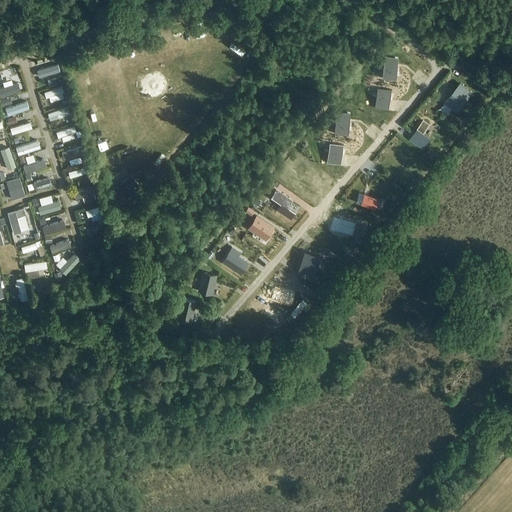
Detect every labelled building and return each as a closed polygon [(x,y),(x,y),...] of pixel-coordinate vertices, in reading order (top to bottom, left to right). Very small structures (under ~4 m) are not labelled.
[(384,56),(382,77),(395,78),(398,58),(384,56)] [(465,68),(458,77),(462,80),(467,74),(469,71),(465,68)] [(456,109),(470,92),(461,84),(447,101),(456,109)] [(377,87),(375,107),(388,109),(391,88),(377,87)] [(0,113),(9,111),(7,103),(0,104),(0,113)] [(338,110),(335,130),(348,132),(351,112),(338,110)] [(11,121),(0,124),(0,131),(13,127),(11,121)] [(420,128),(411,139),(422,147),(431,135),(420,128)] [(17,138),(0,141),(0,151),(19,147),(17,138)] [(331,141),(328,161),(341,163),(344,143),(331,141)] [(24,158),(4,162),(5,168),(25,164),(24,158)] [(131,175),(114,190),(124,201),(141,186),(131,175)] [(10,199),(23,195),(17,176),(5,180),(10,199)] [(289,220),(294,213),(287,209),(291,202),(275,191),(271,197),(270,198),(280,204),(276,211),(289,220)] [(378,199),(364,194),(361,205),(374,209),(378,199)] [(27,224),(45,221),(43,212),(26,216),(27,224)] [(0,227),(15,222),(12,216),(0,219),(0,227)] [(257,216),(248,229),(266,241),(274,227),(257,216)] [(26,234),(28,244),(47,242),(46,231),(26,234)] [(17,232),(0,236),(0,237),(2,245),(19,240),(17,232)] [(43,251),(40,248),(34,255),(43,263),(56,249),(50,244),(43,251)] [(231,248),(222,261),(236,270),(243,260),(237,256),(239,253),(231,248)] [(305,251),(299,269),(314,274),(320,257),(305,251)] [(217,275),(203,273),(199,293),(212,296),(217,275)] [(194,277),(192,285),(199,287),(200,279),(194,277)] [(196,303),(183,300),(179,318),(192,322),(196,303)] [(174,303),(172,311),(179,313),(180,305),(174,303)]
